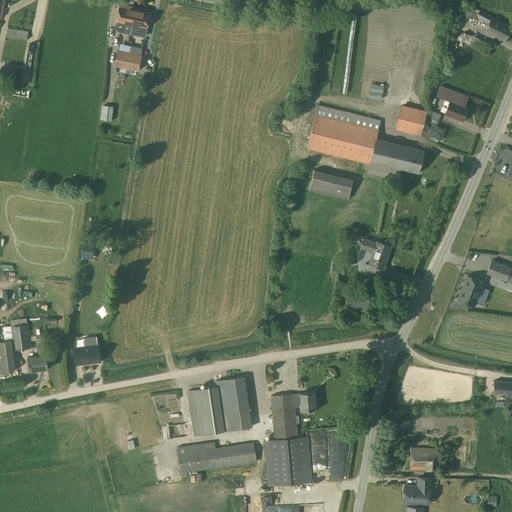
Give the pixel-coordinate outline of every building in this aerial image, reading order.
[(116,24),(132,27),(136,11),(135,11),(136,9),(119,6),(115,24),(116,24)] [(150,14),(136,11),(132,27),(131,30),(130,35),(144,38),(146,28),(147,28),(150,14)] [(485,31),(504,41),(511,28),(479,12),(476,17),(489,24),(485,31)] [(317,21),(321,30),(336,23),(332,15),(317,21)] [(131,30),(132,27),(116,24),(115,28),(118,32),(130,35),(131,30)] [(6,37),(27,41),(28,32),(8,28),(6,37)] [(470,45),(486,55),(491,46),(472,35),(472,36),(458,31),(455,40),(470,45)] [(125,69),(129,52),(117,50),(114,67),(125,69)] [(125,69),(139,72),(142,55),(129,52),(125,69)] [(32,80),(33,55),(26,54),(25,79),(32,80)] [(0,94),(7,95),(9,85),(0,82),(0,94)] [(370,96),(382,99),(385,86),(373,83),(370,96)] [(440,85),(438,92),(452,97),(444,114),(463,122),(469,108),(465,107),(469,96),(440,85)] [(101,120),(112,121),(114,106),(102,105),(101,120)] [(368,172),(398,180),(401,169),(418,173),(423,151),(376,139),(381,121),(317,105),(307,149),(370,165),(368,172)] [(396,130),(420,136),(426,111),(402,105),(396,130)] [(309,190),(348,200),(353,180),(314,170),(309,190)] [(376,243),(363,239),(360,249),(373,253),(369,265),(383,270),(391,247),(376,242),(376,243)] [(83,240),(82,249),(94,251),(95,242),(83,240)] [(333,271),(344,272),(344,260),(333,259),(333,271)] [(505,281),(510,268),(492,260),(487,273),(505,281)] [(474,307),(483,282),(467,276),(457,300),(474,307)] [(368,298),(347,296),(346,309),(367,311),(368,298)] [(31,348),(28,324),(11,326),(14,350),(31,348)] [(0,341),(0,372),(15,370),(12,351),(11,340),(0,341)] [(98,345),(75,348),(77,365),(101,362),(98,345)] [(27,358),(29,371),(47,369),(45,347),(37,348),(38,356),(27,358)] [(187,390),(193,436),(224,431),(252,427),(244,377),(215,381),(215,386),(187,390)] [(511,382),(494,381),(493,392),(508,394),(507,397),(511,397),(511,382)] [(270,396),(274,440),(297,438),(295,408),(299,407),(299,405),(301,405),(301,411),(306,411),(308,414),(313,413),(314,410),(315,410),(315,409),(317,408),(317,403),(315,402),(314,392),(300,393),(300,394),(293,394),(270,396)] [(263,441),(267,486),(312,483),(308,437),(297,438),(274,440),(263,441)] [(176,447),(180,474),(256,463),(253,443),(215,448),(214,442),(176,447)] [(427,470),(437,470),(438,449),(411,447),(410,468),(427,469),(427,470)] [(403,503),(430,503),(431,478),(417,477),(417,486),(404,485),(403,503)]
